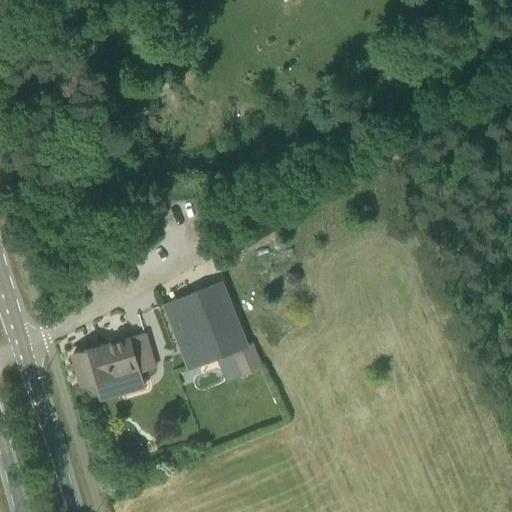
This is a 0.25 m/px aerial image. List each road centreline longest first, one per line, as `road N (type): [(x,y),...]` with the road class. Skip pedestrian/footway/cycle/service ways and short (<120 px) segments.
road 1 (track): [(44,335),(163,286),(511,79)]
road 2 (primary): [(73,511),(23,343)]
